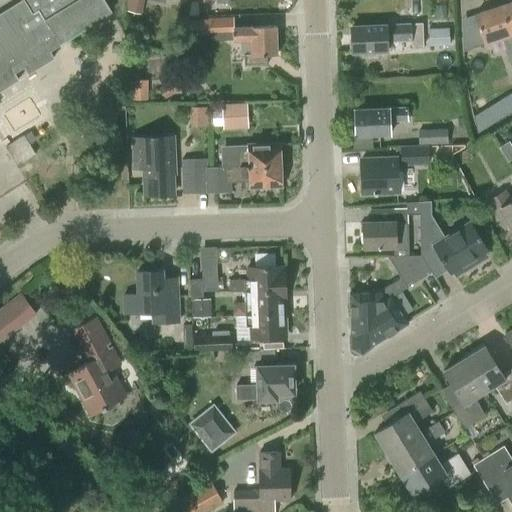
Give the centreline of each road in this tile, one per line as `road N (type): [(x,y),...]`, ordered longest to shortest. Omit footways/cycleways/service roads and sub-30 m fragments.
road 1 (residential): [(0,267),(58,235),(93,229),(327,224)]
road 2 (residential): [(327,224),(316,0)]
road 3 (residential): [(338,388),(511,285)]
road 4 (residential): [(145,511),(0,384)]
road 5 (residential): [(338,388),(327,224)]
road 6 (residential): [(340,511),(338,388)]
